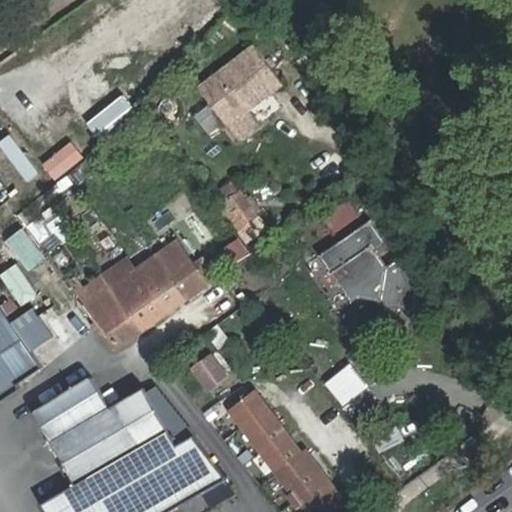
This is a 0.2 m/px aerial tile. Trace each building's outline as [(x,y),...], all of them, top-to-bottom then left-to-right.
[(254,46),(197,87),(211,106),(223,122),(236,140),(259,124),(249,111),(251,103),(264,93),(267,97),(283,86),(254,46)] [(90,120),(102,136),(139,108),(127,92),(90,120)] [(267,97),(264,93),(251,103),(249,111),(267,97)] [(211,106),(195,118),(207,134),(223,122),(211,106)] [(59,177),(87,155),(75,140),(46,161),(59,177)] [(253,224),(242,208),(235,212),(231,216),(241,231),(253,224)] [(393,316),(427,294),(397,248),(395,249),(375,218),(319,254),(354,307),(377,292),(393,316)] [(27,227),(11,237),(30,266),(46,256),(27,227)] [(177,244),(137,273),(168,313),(206,285),(205,282),(214,276),(202,259),(192,266),(177,244)] [(137,273),(128,261),(104,279),(112,291),(137,273)] [(87,310),(118,351),(168,313),(137,273),(112,291),(88,309),(87,310)] [(104,279),(79,297),(88,309),(112,291),(104,279)] [(0,308),(0,403),(18,391),(15,387),(42,369),(20,336),(50,316),(41,304),(25,315),(12,302),(1,309),(0,308)] [(273,374),(265,381),(284,407),(292,402),(305,419),(325,403),(321,398),(372,360),(341,318),(324,330),(332,341),(305,363),(279,383),(273,374)] [(23,338),(37,358),(48,351),(34,330),(23,338)] [(296,351),(270,370),(273,374),(279,383),(305,363),(296,351)] [(210,356),(194,369),(210,389),(226,376),(210,356)] [(45,506),(48,511),(179,511),(230,484),(207,452),(197,439),(180,449),(146,392),(113,411),(96,382),(93,381),(38,413),(38,416),(79,486),(45,506)] [(259,385),(235,403),(283,469),(314,511),(335,511),(349,502),(311,449),(307,452),(259,385)]
